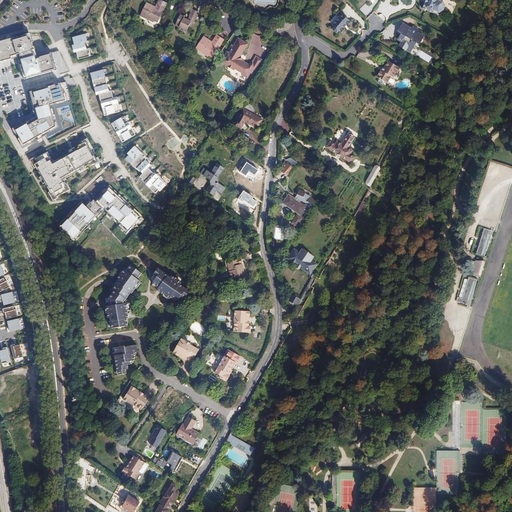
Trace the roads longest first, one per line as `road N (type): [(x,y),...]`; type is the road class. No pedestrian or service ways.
road 1 (residential): [(233,417),(273,348),(277,306),(260,236),(272,129),(301,74),(296,32)]
road 2 (primary): [(64,511),(49,314),(0,167)]
road 3 (primary): [(0,196),(41,321),(58,511)]
road 4 (track): [(511,391),(451,357),(373,511)]
road 5 (residential): [(54,27),(106,141),(138,191),(159,207)]
road 6 (residential): [(233,417),(152,370),(137,335),(90,340)]
